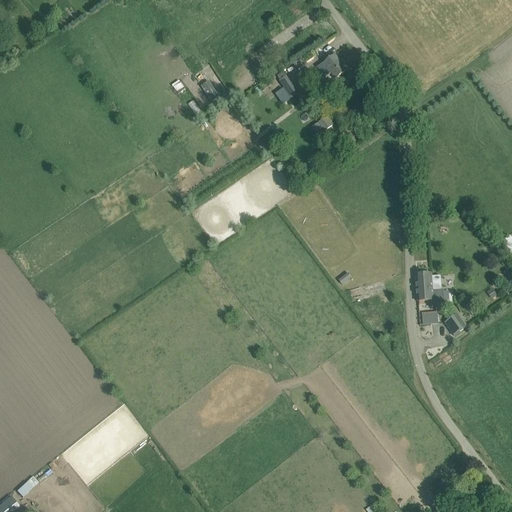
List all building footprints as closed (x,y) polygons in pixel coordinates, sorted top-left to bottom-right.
[(335,54),(324,63),(336,80),(348,71),(335,54)] [(291,99),(297,95),(289,84),(290,82),(282,71),(276,75),(280,81),(279,81),(291,99)] [(211,80),(202,84),(210,102),(219,98),(211,80)] [(318,137),(333,125),(326,117),(312,129),(318,137)] [(283,143),(276,134),(268,140),(275,149),(283,143)] [(354,138),(348,141),(355,151),(360,147),(354,138)] [(511,254),(511,239),(510,236),(503,241),(511,254)] [(418,302),(434,301),(434,304),(444,304),(444,300),(449,300),(448,290),(433,291),(432,274),(416,275),(418,302)] [(497,296),(492,289),(487,292),(492,300),(497,296)] [(438,313),(432,313),(421,314),(422,326),(433,325),(438,325),(438,313)] [(455,336),(466,327),(457,314),(445,323),(455,336)] [(27,482),(17,492),(23,498),(33,488),(27,482)]
